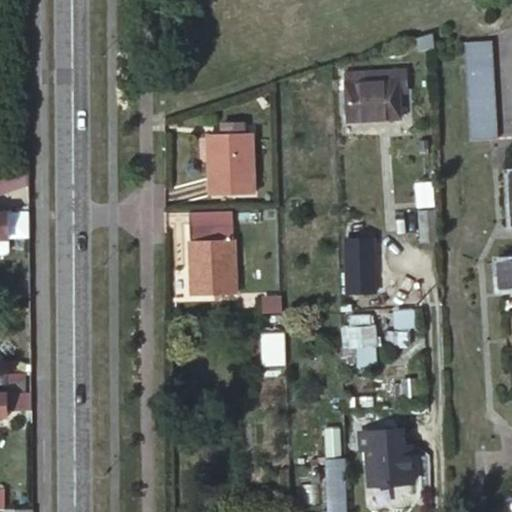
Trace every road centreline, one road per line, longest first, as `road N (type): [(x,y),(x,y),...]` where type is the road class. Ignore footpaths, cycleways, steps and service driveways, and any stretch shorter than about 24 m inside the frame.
road 1 (secondary): [(76,511),(72,0)]
road 2 (unclassified): [(434,298),(439,511)]
